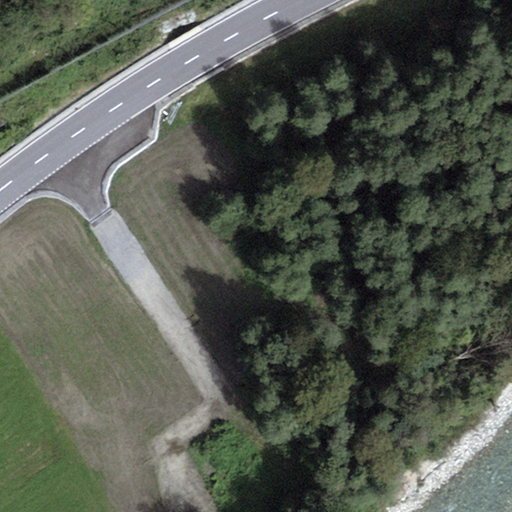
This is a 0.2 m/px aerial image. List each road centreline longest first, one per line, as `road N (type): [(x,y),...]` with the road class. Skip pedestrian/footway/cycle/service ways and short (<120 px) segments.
road 1 (primary): [(0,192),(170,71),(300,0)]
road 2 (track): [(63,145),(160,334)]
